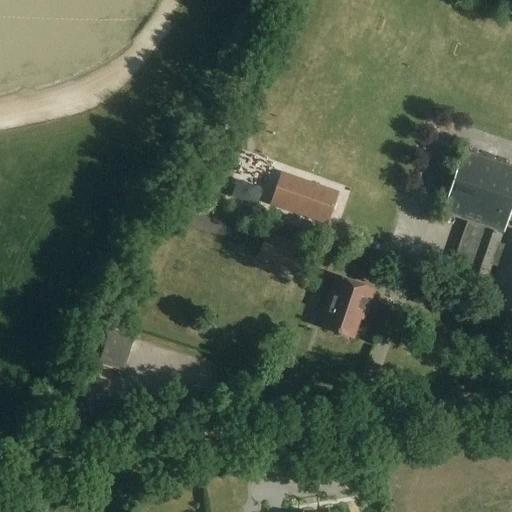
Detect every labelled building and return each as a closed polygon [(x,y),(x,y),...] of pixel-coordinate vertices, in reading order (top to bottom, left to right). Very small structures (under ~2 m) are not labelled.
[(511,169),(462,152),(442,212),(469,221),(467,224),(457,257),(473,262),(468,279),(486,284),(493,262),(499,264),(485,303),(494,306),(491,314),(493,315),(511,321),(511,232),(510,236),(504,234),(511,210),(511,169)] [(270,205),(328,225),(340,192),(282,171),(270,205)] [(239,196),(237,212),(267,217),(270,201),(239,196)] [(266,237),(258,255),(288,267),(296,248),(266,237)] [(322,329),(351,339),(358,318),(363,320),(372,291),(335,278),(328,298),(333,300),(322,329)] [(131,351),(135,339),(108,331),(104,343),(131,351)]
